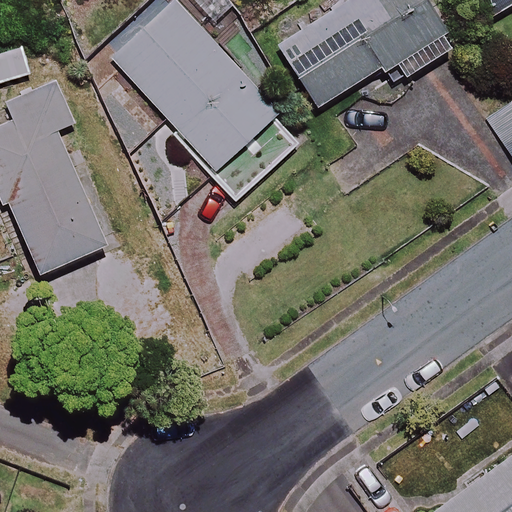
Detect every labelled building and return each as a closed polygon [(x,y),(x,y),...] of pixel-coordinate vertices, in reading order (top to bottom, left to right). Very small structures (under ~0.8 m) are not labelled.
[(454,48),(423,0),(330,0),(270,38),(315,109),(391,60),(404,80),(454,48)] [(511,0),(471,0),(485,22),(511,4),(511,0)] [(299,143),(172,1),(110,58),(173,128),(167,132),(232,204),(299,143)] [(72,124),(54,83),(4,106),(12,123),(0,128),(0,169),(45,271),(104,245),(54,132),(72,124)] [(511,511),(511,446),(428,511),(511,511)]
